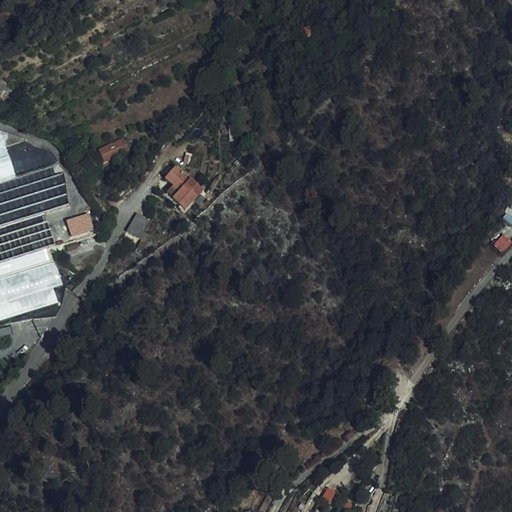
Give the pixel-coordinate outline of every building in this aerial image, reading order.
[(303,31),(308,41),(315,37),(310,27),(303,31)] [(0,94),(0,107),(17,95),(3,76),(0,78),(0,93),(1,94),(0,94)] [(0,151),(9,149),(5,134),(0,135),(0,151)] [(128,149),(124,141),(123,139),(99,151),(104,163),(129,151),(128,149)] [(129,139),(124,141),(128,149),(132,147),(129,139)] [(0,183),(16,179),(9,149),(0,151),(0,183)] [(163,194),(158,199),(174,218),(184,210),(195,201),(171,173),(159,182),(166,192),(163,194)] [(158,199),(163,194),(161,191),(153,198),(173,223),(186,212),(184,210),(174,218),(158,199)] [(61,224),(71,236),(88,223),(78,210),(61,224)] [(146,221),(135,216),(123,234),(136,241),(146,221)] [(502,253),(511,243),(504,236),(495,246),(502,253)] [(0,262),(0,273),(57,257),(66,243),(0,262)] [(333,492),(325,489),(317,501),(326,505),(333,492)]
